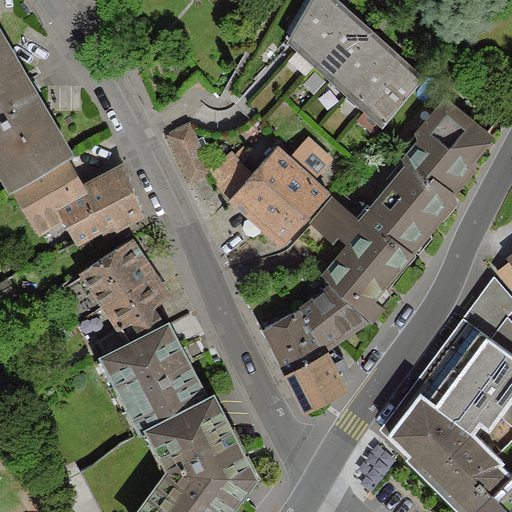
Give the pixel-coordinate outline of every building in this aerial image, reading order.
[(336,0),(311,0),(289,38),(301,48),(341,4),(336,0)] [(358,19),(341,4),(301,48),(318,63),(358,19)] [(375,34),(358,19),(318,63),(335,78),(375,34)] [(15,188),(67,158),(72,155),(36,93),(31,96),(26,88),(31,85),(0,32),(0,160),(2,164),(0,164),(14,189),(15,188)] [(392,49),(375,34),(335,78),(352,94),(392,49)] [(408,64),(392,49),(352,94),(368,108),(408,64)] [(425,79),(408,64),(368,108),(386,125),(425,79)] [(390,186),(389,188),(435,226),(454,205),(449,201),(475,168),(473,161),(485,147),(480,143),(488,133),(452,103),(443,113),(438,108),(402,153),(404,159),(388,179),(390,186)] [(191,181),(213,172),(191,122),(167,134),(191,181)] [(308,136),(289,157),(314,179),(332,159),(308,136)] [(286,240),(329,193),(314,179),(289,157),(278,147),(255,173),(232,199),(238,205),(242,200),(286,240)] [(244,148),(237,154),(243,162),(251,156),(244,148)] [(237,154),(235,152),(216,168),(218,170),(216,175),(214,176),(220,189),(244,164),(243,162),(237,154)] [(59,206),(87,192),(67,158),(15,188),(40,231),(64,217),(59,206)] [(255,173),(244,164),(220,189),(232,199),(255,173)] [(128,171),(87,192),(59,206),(64,217),(77,243),(103,230),(117,223),(142,209),(128,171)] [(435,226),(389,188),(372,208),(369,205),(357,217),(333,199),(314,223),(334,240),(339,234),(351,243),(394,276),(435,226)] [(121,231),(117,223),(103,230),(107,239),(121,231)] [(132,343),(166,326),(154,307),(165,299),(127,242),(84,271),(121,327),(132,343)] [(394,276),(351,243),(325,276),(334,284),(365,316),(372,322),(393,297),(386,286),(394,276)] [(511,262),(499,272),(511,286),(511,262)] [(465,318),(473,323),(490,300),(498,304),(509,316),(511,312),(511,294),(495,276),(465,318)] [(365,316),(334,284),(302,308),(323,344),(365,316)] [(17,295),(12,287),(0,293),(0,302),(1,305),(17,295)] [(490,300),(473,323),(483,330),(511,352),(511,319),(509,316),(498,304),(490,300)] [(323,344),(302,308),(266,327),(285,365),(323,344)] [(473,323),(422,391),(432,399),(483,330),(473,323)] [(106,357),(143,433),(151,429),(207,400),(169,324),(166,326),(132,343),(115,352),(106,357)] [(132,343),(121,327),(107,336),(115,352),(132,343)] [(462,511),(474,511),(511,475),(500,463),(503,460),(472,430),(481,418),(490,425),(511,395),(511,352),(483,330),(432,399),(422,391),(391,432),(411,453),(407,457),(462,511)] [(344,386),(323,344),(285,365),(306,406),(344,386)] [(0,410),(20,400),(13,385),(0,391),(0,410)] [(172,469),(141,511),(228,511),(240,497),(255,477),(213,397),(207,400),(151,429),(172,469)] [(511,403),(503,416),(511,424),(511,403)] [(141,511),(172,469),(151,429),(143,433),(121,444),(81,472),(101,511),(141,511)] [(511,511),(511,475),(474,511),(511,511)]
